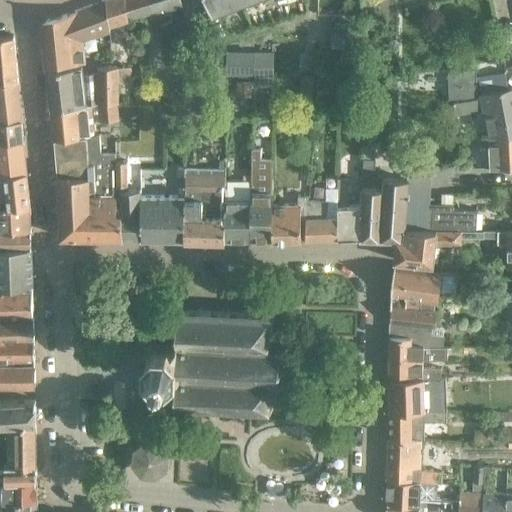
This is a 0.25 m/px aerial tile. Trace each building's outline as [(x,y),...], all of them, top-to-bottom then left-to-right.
[(107,25),(104,0),(103,0),(101,1),(77,9),(67,14),(47,20),(42,26),(46,66),(84,63),(81,34),(107,25)] [(127,21),(124,0),(104,0),(107,25),(109,34),(110,34),(109,26),(115,25),(117,32),(129,29),(127,21)] [(148,0),(124,0),(127,21),(153,15),(148,0)] [(167,11),(163,0),(148,0),(153,15),(167,11)] [(178,0),(163,0),(167,11),(181,7),(178,0)] [(204,0),(211,16),(251,0),(204,0)] [(330,46),(350,46),(350,27),(330,27),(330,46)] [(0,80),(7,80),(16,80),(12,36),(0,36),(0,80)] [(221,47),(209,48),(213,96),(225,95),(221,47)] [(239,51),(225,51),(225,75),(239,75),(239,51)] [(273,51),(253,51),(253,75),(253,86),(273,86),(273,51)] [(354,51),(338,51),(338,68),(354,68),(354,51)] [(97,73),(81,74),(81,67),(46,70),(50,108),(87,104),(100,103),(116,102),(117,102),(117,83),(130,83),(129,66),(96,67),(97,73)] [(506,88),(503,72),(477,77),(480,93),(506,88)] [(311,99),(313,75),(300,74),(299,98),(311,99)] [(0,80),(0,118),(20,117),(16,80),(7,80),(0,80)] [(235,97),(250,97),(250,81),(235,81),(235,97)] [(452,102),(454,113),(482,109),(486,137),(487,137),(500,136),(511,135),(511,87),(506,88),(480,93),(479,93),(480,97),(452,102)] [(87,104),(50,108),(53,139),(54,156),(100,153),(99,135),(93,135),(92,110),(98,109),(99,121),(117,119),(116,102),(100,103),(87,104)] [(0,139),(22,138),(20,117),(0,118),(0,139)] [(511,166),(511,135),(500,136),(487,137),(490,167),(511,166)] [(25,170),(22,138),(0,139),(0,172),(1,172),(25,170)] [(260,149),(251,148),(251,176),(250,180),(251,184),(250,239),(272,239),(272,204),(271,199),(272,158),(260,158),(260,149)] [(374,149),(362,149),(362,158),(362,175),(374,175),(374,159),(374,149)] [(100,153),(54,156),(60,235),(122,237),(122,211),(117,210),(116,195),(115,161),(115,153),(100,153)] [(140,196),(141,196),(141,189),(128,189),(127,161),(115,161),(116,195),(117,210),(122,211),(122,237),(141,237),(140,196)] [(177,196),(141,196),(140,196),(141,237),(183,238),(183,200),(183,174),(183,167),(177,167),(177,196)] [(219,168),(183,167),(183,174),(183,200),(183,238),(223,239),(225,239),(224,226),(223,200),(225,180),(225,174),(223,174),(223,168),(219,168)] [(406,200),(405,229),(427,230),(428,204),(430,168),(408,168),(407,178),(407,190),(410,192),(410,194),(406,195),(406,200)] [(29,204),(25,170),(1,172),(0,172),(0,205),(15,205),(29,204)] [(361,220),(361,205),(347,205),(347,178),(336,178),(336,188),(337,217),(337,237),(360,238),(361,220)] [(361,188),(361,205),(361,220),(360,238),(396,239),(396,238),(404,239),(405,229),(406,200),(406,195),(410,194),(410,192),(407,190),(407,178),(383,178),(382,188),(361,188)] [(250,180),(225,180),(223,200),(224,226),(225,239),(250,239),(251,184),(250,180)] [(324,200),(307,200),(305,239),(337,237),(337,217),(336,188),(325,188),(324,200)] [(297,203),(272,204),(272,239),(305,239),(307,200),(307,195),(297,195),(297,203)] [(0,228),(30,228),(29,204),(15,205),(0,205),(0,228)] [(397,239),(395,260),(432,264),(434,243),(461,244),(461,237),(476,237),(483,237),(483,231),(476,231),(476,210),(452,209),(452,204),(428,204),(427,230),(405,229),(404,239),(396,238),(396,239),(397,239)] [(0,247),(8,247),(30,247),(30,228),(0,228),(0,247)] [(511,231),(496,231),(483,231),(483,237),(496,238),(496,244),(507,244),(507,267),(511,267),(511,231)] [(8,247),(0,247),(0,285),(31,285),(30,247),(8,247)] [(487,251),(479,257),(486,265),(493,259),(487,251)] [(443,335),(432,334),(432,326),(436,326),(437,310),(434,310),(434,301),(437,302),(439,291),(454,293),(457,276),(459,276),(459,274),(394,266),(390,293),(389,335),(410,335),(410,343),(422,344),(422,347),(442,347),(443,335)] [(33,313),(31,285),(0,285),(0,308),(8,309),(8,313),(33,313)] [(176,339),(174,338),(174,344),(152,344),(152,338),(148,338),(148,344),(143,344),(142,348),(147,349),(147,357),(146,367),(142,367),(141,372),(147,372),(147,378),(152,378),(152,373),(173,374),(173,379),(174,379),(174,400),(170,400),(170,404),(173,404),(173,407),(176,407),(176,404),(199,405),(199,408),(202,408),(202,405),(220,406),(220,409),(223,409),(223,406),(242,407),(242,410),(245,410),(245,407),(272,409),(272,406),(268,406),(268,396),(270,396),(270,394),(269,394),(269,383),(276,383),(277,386),(280,385),(279,382),(290,375),(292,376),(294,374),(291,372),(292,359),(295,358),(294,355),(291,356),(281,349),(282,346),(279,345),(277,348),(270,348),(270,333),(274,333),(274,330),(270,330),(271,317),(274,317),(274,313),(263,313),(263,310),(260,310),(260,313),(246,312),(246,310),(243,310),(242,312),(223,312),(224,309),(220,309),(220,312),(202,311),(202,308),(198,308),(198,311),(178,310),(178,307),(175,307),(175,310),(172,310),(172,313),(175,313),(176,339)] [(0,334),(32,335),(33,313),(8,313),(8,309),(0,308),(0,334)] [(0,362),(19,362),(32,362),(32,335),(0,334),(0,362)] [(410,335),(389,335),(389,337),(388,356),(423,357),(432,359),(434,359),(447,359),(446,348),(442,347),(422,347),(422,344),(410,343),(410,335)] [(423,357),(388,356),(388,376),(388,377),(440,376),(439,367),(422,368),(422,360),(434,359),(432,359),(423,357)] [(0,386),(32,386),(32,362),(19,362),(0,362),(0,386)] [(440,376),(388,377),(389,393),(389,409),(403,409),(423,409),(439,410),(440,410),(440,389),(445,389),(445,376),(440,377),(440,376)] [(0,424),(6,424),(7,424),(34,422),(34,399),(0,401),(0,424)] [(389,411),(388,428),(389,436),(421,439),(424,439),(423,421),(445,421),(445,410),(440,410),(439,410),(423,409),(403,409),(389,409),(389,411)] [(34,422),(7,424),(6,424),(7,464),(28,464),(35,464),(35,453),(34,424),(34,422)] [(421,439),(389,436),(389,437),(387,478),(420,481),(440,482),(441,471),(420,470),(421,439)] [(154,474),(163,467),(165,454),(157,444),(145,443),(135,451),(134,463),(141,472),(154,474)] [(0,481),(35,480),(35,464),(28,464),(7,464),(0,464),(0,481)] [(482,492),(483,482),(484,466),(474,466),(473,481),(473,491),(459,490),(459,498),(457,511),(480,511),(482,500),(482,492)] [(483,482),(482,492),(482,500),(480,511),(503,511),(505,493),(494,493),(494,489),(492,489),(493,466),(484,466),(483,482)] [(420,481),(387,478),(386,503),(420,505),(422,505),(422,510),(440,511),(440,506),(441,499),(419,498),(420,481)] [(1,502),(29,502),(35,502),(35,480),(0,481),(0,491),(1,492),(1,501),(1,502)] [(511,511),(511,493),(505,493),(503,511),(511,511)] [(441,499),(440,506),(454,507),(453,511),(457,511),(459,498),(441,497),(441,499)] [(28,511),(29,502),(1,502),(0,502),(0,511),(28,511)] [(420,505),(386,503),(385,511),(453,511),(454,507),(440,506),(440,511),(422,510),(422,505),(420,505)]
